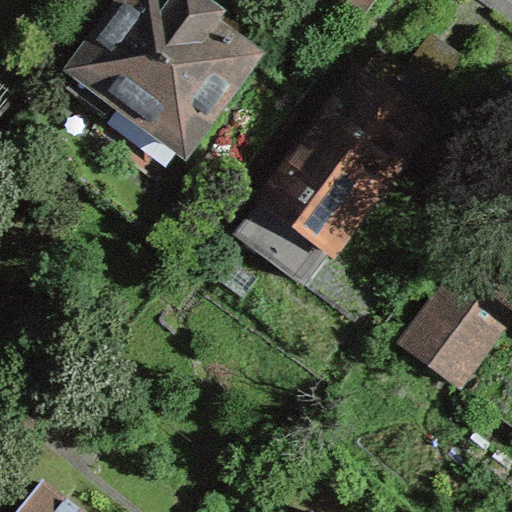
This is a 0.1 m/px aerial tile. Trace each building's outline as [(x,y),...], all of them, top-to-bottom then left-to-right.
[(116,101),(184,151),(254,56),(237,44),(247,31),(205,0),(126,0),(75,70),(78,72),(66,88),(105,117),(116,101)] [(356,0),(367,8),(373,0),(356,0)] [(389,91),(417,113),(460,56),(430,34),(403,70),(404,71),(389,91)] [(417,113),(389,91),(373,79),(359,69),(237,234),(278,264),(302,233),(327,252),(425,118),(417,113)] [(404,345),(456,384),(511,308),(511,307),(511,264),(497,285),(465,262),(404,345)] [(79,511),(42,482),(17,511),(79,511)]
